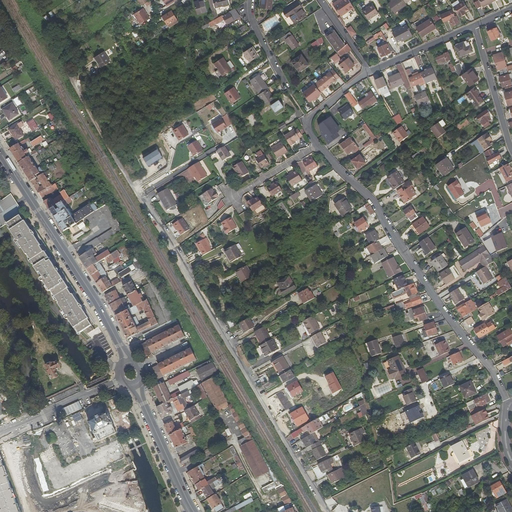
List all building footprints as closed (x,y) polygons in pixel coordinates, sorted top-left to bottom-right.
[(130,14),(148,2),(147,0),(137,0),(126,8),(130,14)] [(207,11),(203,0),(202,0),(194,3),(198,14),(207,11)] [(211,0),(210,0),(213,9),(216,8),(231,4),(229,0),(211,0)] [(272,9),(273,0),(263,0),(262,7),(272,9)] [(341,16),(351,9),(353,7),(352,6),(348,0),(343,0),(342,1),(340,0),(339,0),(333,4),(341,16)] [(394,13),(405,5),(404,4),(409,0),(389,0),(391,3),(388,5),(394,13)] [(467,9),(462,1),(452,8),(458,16),(459,17),(464,14),(462,13),(467,9)] [(302,8),(298,2),(284,12),(287,17),(289,16),(294,23),(306,15),(301,8),(302,8)] [(372,4),(362,11),(368,20),(378,13),(372,4)] [(236,8),(230,11),(231,13),(224,16),(223,15),(215,19),(202,27),(204,29),(216,22),(217,24),(218,24),(220,27),(221,27),(228,23),(229,24),(241,17),(236,8)] [(143,9),(134,15),(140,24),(149,18),(143,9)] [(459,23),(456,16),(454,16),(451,10),(441,15),(443,21),(449,19),(452,26),(459,23)] [(177,20),(172,12),(163,17),(168,26),(177,20)] [(346,29),(352,37),(357,34),(351,25),(346,29)] [(387,33),(384,35),(387,41),(398,36),(401,40),(412,34),(407,25),(396,31),(395,29),(387,32),(387,33)] [(434,28),(421,34),(423,39),(436,33),(434,28)] [(497,28),(488,31),(491,40),(500,37),(497,28)] [(337,52),(345,46),(334,31),(326,37),(337,52)] [(299,46),(290,32),(280,39),(282,43),(286,40),(293,50),(299,46)] [(314,49),(324,43),(322,37),(311,44),(314,49)] [(460,56),(472,51),(470,46),(466,48),(463,42),(455,46),(460,56)] [(394,51),(388,43),(377,48),(381,57),(394,51)] [(330,58),(332,62),(345,51),(346,53),(349,51),(347,49),(350,47),(347,44),(345,46),(337,52),(330,58)] [(258,56),(252,47),(244,53),(250,62),(258,56)] [(511,47),(509,48),(511,56),(511,65),(507,67),(502,52),(493,55),(498,70),(499,70),(500,73),(507,71),(511,69),(511,47)] [(104,66),(112,60),(106,51),(97,56),(104,66)] [(438,64),(451,59),(448,52),(444,54),(444,55),(435,58),(438,64)] [(299,71),(309,65),(302,55),(292,62),(299,71)] [(235,67),(230,60),(228,62),(224,57),(214,63),(219,70),(216,72),(220,78),(235,67)] [(341,69),(342,68),(345,72),(354,66),(348,58),(346,60),(344,58),(340,61),(341,61),(340,62),(341,64),(339,66),(341,69)] [(464,74),(459,63),(454,65),(456,70),(459,77),(464,74)] [(404,83),(406,88),(410,87),(401,64),(400,65),(400,64),(396,65),(400,73),(404,83)] [(421,73),(425,83),(437,78),(433,68),(421,73)] [(420,94),(417,96),(415,97),(418,105),(429,100),(425,92),(423,93),(420,86),(425,83),(421,73),(417,75),(412,78),(411,76),(411,75),(409,69),(405,70),(413,86),(416,85),(420,94)] [(469,86),(478,80),(470,69),(464,74),(459,77),(463,81),(465,80),(469,86)] [(510,78),(509,75),(508,75),(507,71),(500,73),(501,77),(500,77),(503,87),(511,85),(510,78)] [(331,72),(324,77),(330,85),(337,80),(331,72)] [(404,83),(400,73),(388,78),(393,88),(404,83)] [(259,75),(250,81),(259,94),(267,88),(268,88),(259,75)] [(324,77),(318,82),(324,90),(330,85),(324,77)] [(387,85),(383,77),(375,80),(378,89),(387,85)] [(357,85),(360,91),(366,87),(362,82),(359,84),(357,85)] [(314,84),(308,89),(316,99),(319,96),(318,95),(321,93),(314,84)] [(233,88),(224,94),(232,104),(240,97),(233,88)] [(266,105),(275,99),(267,88),(259,94),(266,105)] [(475,106),(483,100),(475,88),(466,94),(475,106)] [(316,99),(308,89),(303,93),(310,102),(312,100),(313,101),(316,99)] [(378,103),(373,93),(371,91),(368,94),(369,96),(365,98),(359,103),(364,110),(368,107),(369,109),(378,103)] [(376,91),(373,93),(378,103),(379,103),(381,106),(384,105),(376,91)] [(357,104),(349,92),(345,96),(353,107),(357,104)] [(276,112),(284,107),(279,99),(271,105),(276,112)] [(12,105),(3,110),(9,121),(18,116),(12,105)] [(342,109),(338,111),(345,120),(354,113),(348,105),(342,109)] [(489,124),(487,121),(491,119),(488,115),(490,114),(487,109),(476,116),(478,118),(481,124),(484,127),(489,124)] [(396,125),(403,120),(399,113),(393,118),(396,125)] [(254,128),(259,124),(252,114),(247,118),(254,128)] [(223,118),(213,123),(219,133),(228,127),(223,118)] [(337,132),(340,130),(331,118),(320,126),(322,135),(329,144),(336,138),(334,134),(337,132)] [(458,130),(468,123),(465,119),(456,126),(458,130)] [(22,122),(10,129),(16,140),(24,135),(19,128),(24,126),(22,122)] [(377,139),(375,136),(365,123),(363,126),(374,141),(377,139)] [(437,139),(445,133),(438,123),(430,129),(437,139)] [(183,124),(174,130),(180,140),(189,134),(183,124)] [(202,124),(192,130),(194,134),(204,128),(202,124)] [(376,135),(375,136),(377,139),(382,136),(390,130),(388,127),(377,136),(376,135)] [(401,127),(392,133),(399,142),(408,136),(401,127)] [(295,130),(295,129),(285,135),(288,140),(291,145),(297,142),(295,140),(300,137),(299,136),(302,134),(299,128),(295,130)] [(485,150),(493,145),(491,141),(490,139),(491,139),(487,133),(477,139),(485,150)] [(14,155),(19,163),(29,157),(33,155),(37,152),(38,152),(36,150),(31,154),(28,150),(24,152),(20,146),(30,140),(28,137),(10,149),(14,155)] [(41,137),(31,143),(34,146),(43,140),(41,137)] [(356,152),(360,149),(351,138),(342,145),(348,154),(351,152),(354,150),(356,152)] [(197,140),(188,146),(195,156),(204,150),(197,140)] [(283,142),(273,149),(279,158),(289,152),(283,142)] [(370,148),(374,152),(375,151),(370,145),(362,151),(364,153),(366,151),(370,148)] [(232,156),(226,146),(218,151),(224,161),(232,156)] [(157,148),(150,153),(157,164),(159,163),(158,161),(163,158),(157,148)] [(487,159),(489,162),(491,161),(492,163),(501,158),(498,153),(493,156),(490,150),(486,152),(489,158),(487,159)] [(247,152),(243,156),(248,164),(252,161),(247,152)] [(150,153),(143,157),(149,167),(154,164),(155,165),(157,164),(150,153)] [(352,160),(359,170),(369,163),(365,159),(364,159),(360,154),(352,160)] [(270,164),(265,155),(257,160),(263,168),(266,167),(270,164)] [(35,175),(43,171),(40,167),(37,169),(29,157),(19,163),(24,171),(31,181),(35,179),(36,178),(35,175)] [(312,158),(303,164),(309,173),(318,167),(312,158)] [(453,169),(446,159),(436,166),(442,176),(453,169)] [(248,169),(243,160),(234,166),(239,174),(248,169)] [(200,162),(189,168),(192,173),(193,172),(199,182),(209,176),(200,162)] [(506,183),(511,180),(511,179),(511,177),(511,175),(511,173),(508,165),(507,164),(499,169),(506,183)] [(303,181),(296,170),(293,173),(293,174),(290,176),(287,178),(293,187),(303,181)] [(399,186),(404,183),(396,172),(386,178),(392,186),(391,187),(393,190),(399,186)] [(34,187),(38,193),(51,185),(43,173),(37,176),(38,178),(36,180),(35,179),(31,181),(34,187)] [(448,186),(457,199),(464,194),(460,187),(461,186),(457,180),(448,186)] [(411,187),(412,186),(409,182),(400,188),(401,189),(397,192),(406,204),(410,200),(416,195),(411,187)] [(58,188),(57,186),(55,183),(51,185),(38,193),(40,196),(42,198),(58,188)] [(80,197),(84,194),(84,193),(88,190),(87,189),(94,185),(92,183),(82,190),(81,189),(70,196),(73,200),(79,196),(80,197)] [(278,184),(273,187),(268,190),(272,196),(273,198),(283,192),(281,190),(278,184)] [(305,192),(312,202),(322,195),(315,185),(305,192)] [(213,188),(199,197),(202,200),(206,207),(210,204),(209,203),(218,197),(214,192),(213,188)] [(49,210),(69,197),(65,190),(60,192),(62,194),(52,200),(50,197),(44,201),(46,206),(49,210)] [(175,205),(166,190),(157,196),(166,211),(172,208),(173,210),(176,208),(174,206),(175,205)] [(290,198),(289,198),(290,200),(292,198),(293,201),(301,196),(299,192),(290,198)] [(246,202),(253,200),(250,193),(243,196),(246,202)] [(0,201),(0,227),(6,224),(8,227),(16,239),(15,240),(15,241),(15,242),(16,242),(17,243),(18,243),(18,242),(41,277),(41,278),(41,279),(41,280),(42,281),(43,281),(44,281),(67,315),(66,316),(66,317),(66,318),(67,319),(68,319),(69,318),(79,333),(87,328),(89,333),(95,329),(88,319),(89,318),(83,308),(81,309),(79,305),(80,304),(73,294),(72,294),(68,288),(69,288),(59,273),(58,274),(57,273),(54,268),(53,267),(54,266),(45,252),(44,252),(40,246),(33,234),(32,234),(29,230),(30,230),(24,220),(22,221),(21,218),(19,215),(23,212),(11,194),(0,201)] [(72,216),(65,205),(73,200),(70,196),(69,197),(49,210),(56,220),(64,232),(92,213),(94,211),(90,205),(72,216)] [(191,204),(187,198),(183,200),(187,207),(191,204)] [(352,209),(345,198),(335,204),(342,216),(352,209)] [(258,199),(253,202),(251,202),(248,204),(254,213),(264,207),(258,199)] [(219,209),(225,204),(222,201),(216,206),(219,209)] [(103,242),(117,233),(122,229),(120,226),(116,219),(111,211),(107,203),(95,211),(94,211),(92,213),(95,219),(103,214),(106,215),(112,226),(112,229),(100,236),(103,242)] [(368,203),(364,206),(368,212),(369,211),(371,215),(375,213),(375,212),(373,209),(371,206),(368,203)] [(411,206),(404,211),(411,222),(418,217),(411,206)] [(486,213),(477,217),(483,229),(492,224),(486,213)] [(429,226),(422,216),(412,223),(418,233),(429,226)] [(173,235),(175,239),(190,229),(183,217),(174,224),(179,231),(173,235)] [(237,228),(231,218),(222,223),(228,233),(237,228)] [(355,223),(356,225),(360,232),(369,226),(363,218),(355,223)] [(342,226),(339,222),(332,227),(334,232),(342,226)] [(179,231),(174,224),(168,227),(173,235),(179,231)] [(130,242),(122,229),(117,233),(118,234),(121,239),(125,245),(130,242)] [(466,230),(457,236),(466,249),(475,244),(466,230)] [(374,231),(366,236),(371,245),(376,242),(379,240),(374,231)] [(107,248),(121,239),(118,234),(104,243),(107,248)] [(506,242),(505,243),(502,236),(492,239),(496,249),(494,250),(496,255),(509,250),(506,242)] [(427,254),(435,249),(427,237),(419,243),(427,254)] [(97,238),(82,247),(86,253),(94,248),(101,244),(97,238)] [(203,257),(212,251),(208,244),(205,239),(196,244),(203,257)] [(378,245),(377,244),(376,242),(371,245),(367,247),(372,255),(382,249),(379,244),(378,245)] [(242,257),(236,245),(225,251),(231,262),(242,257)] [(99,271),(95,265),(98,263),(101,261),(106,258),(103,254),(95,259),(94,256),(97,254),(94,248),(86,253),(80,257),(87,268),(92,275),(99,271)] [(376,262),(388,255),(386,253),(384,254),(382,249),(372,255),(376,262)] [(495,264),(495,263),(488,253),(486,250),(486,249),(461,263),(466,272),(481,262),(486,269),(487,268),(495,264)] [(106,258),(101,261),(104,267),(114,260),(111,255),(106,258)] [(383,262),(390,278),(403,272),(401,267),(400,268),(399,266),(395,257),(383,262)] [(442,257),(433,262),(439,272),(448,267),(442,257)] [(118,261),(109,267),(112,272),(116,270),(121,266),(118,261)] [(94,278),(97,283),(107,277),(106,273),(98,263),(95,265),(99,271),(92,275),(94,278)] [(240,283),(252,277),(247,266),(237,272),(238,276),(237,276),(240,283)] [(454,266),(452,268),(458,277),(460,276),(454,266)] [(130,267),(124,270),(120,273),(122,276),(132,270),(130,267)] [(149,283),(155,280),(148,267),(142,269),(149,283)] [(458,277),(452,268),(440,275),(446,285),(458,277)] [(486,269),(478,273),(484,286),(494,281),(487,268),(486,269)] [(398,289),(408,285),(403,275),(394,278),(398,289)] [(113,287),(110,283),(107,277),(97,283),(100,287),(104,293),(113,287)] [(290,277),(278,283),(282,289),(281,290),(284,295),(296,288),(290,277)] [(120,282),(118,278),(110,283),(113,287),(120,282)] [(150,284),(155,295),(162,292),(155,280),(150,284)] [(497,294),(500,298),(511,291),(511,288),(508,280),(506,280),(499,284),(502,291),(497,294)] [(128,296),(137,291),(132,281),(123,286),(128,296)] [(405,290),(408,296),(417,292),(413,283),(408,285),(398,289),(392,292),(393,294),(391,295),(394,302),(397,300),(395,295),(405,290)] [(455,304),(464,300),(461,294),(458,289),(449,294),(455,304)] [(110,305),(120,300),(116,290),(105,295),(106,296),(110,305)] [(304,305),(312,300),(306,290),(297,295),(304,305)] [(137,291),(128,296),(129,298),(134,307),(143,302),(141,298),(143,297),(141,294),(139,295),(137,291)] [(155,295),(168,322),(174,319),(162,292),(155,295)] [(411,306),(422,303),(419,295),(410,298),(412,303),(410,304),(411,306)] [(125,307),(124,305),(122,301),(111,307),(113,311),(116,316),(117,316),(134,307),(129,298),(128,299),(130,304),(125,307)] [(127,339),(142,332),(158,323),(147,299),(143,302),(134,307),(117,316),(122,327),(127,339)] [(473,303),(472,300),(457,308),(459,312),(461,311),(464,317),(466,321),(472,318),(470,314),(477,310),(476,307),(476,306),(475,303),(473,303)] [(395,312),(406,308),(403,301),(396,303),(397,307),(393,308),(395,312)] [(490,305),(480,311),(482,314),(480,315),(483,321),(496,314),(490,305)] [(401,312),(404,322),(418,318),(419,322),(427,319),(423,307),(412,311),(411,308),(408,309),(409,312),(406,313),(405,310),(401,312)] [(313,317),(303,322),(310,334),(320,328),(313,317)] [(474,322),(472,318),(466,321),(465,321),(467,326),(474,322)] [(240,324),(243,329),(245,333),(254,328),(249,319),(240,324)] [(308,335),(310,334),(303,322),(301,323),(308,335)] [(424,326),(425,327),(425,329),(427,334),(428,336),(437,333),(434,323),(434,322),(424,326)] [(474,330),(479,338),(497,328),(495,324),(493,325),(492,322),(486,326),(485,324),(474,330)] [(179,326),(139,346),(144,355),(151,351),(152,353),(184,337),(179,326)] [(271,340),(266,331),(264,327),(254,332),(261,345),(271,340)] [(508,344),(509,345),(511,343),(511,332),(510,329),(498,336),(500,340),(497,341),(499,344),(502,342),(504,346),(508,344)] [(318,347),(326,343),(321,332),(312,337),(318,347)] [(394,337),(397,344),(402,343),(403,342),(402,339),(401,335),(394,337)] [(373,356),(382,353),(377,339),(368,343),(373,356)] [(423,343),(431,359),(439,355),(430,339),(423,343)] [(272,340),(261,346),(266,357),(278,350),(272,340)] [(445,341),(435,345),(440,356),(450,351),(445,341)] [(190,349),(158,365),(159,367),(152,370),(156,379),(196,359),(190,349)] [(455,364),(464,361),(460,351),(451,355),(451,356),(448,358),(451,363),(454,362),(455,364)] [(52,357),(46,360),(52,373),(58,370),(56,365),(60,363),(57,356),(53,358),(52,357)] [(405,372),(398,356),(384,363),(391,379),(405,372)] [(282,358),(272,363),(278,374),(288,368),(282,358)] [(212,363),(197,371),(202,380),(217,372),(212,363)] [(272,363),(270,364),(276,375),(278,374),(272,363)] [(423,383),(429,380),(423,368),(417,371),(423,383)] [(293,369),(280,377),(284,383),(294,377),(297,376),(293,369)] [(188,371),(165,382),(167,386),(190,374),(188,371)] [(268,378),(264,371),(259,374),(263,381),(268,378)] [(325,377),(330,385),(338,381),(333,372),(325,377)] [(445,388),(454,383),(450,374),(440,379),(445,388)] [(217,406),(226,401),(214,377),(203,382),(217,406)] [(170,395),(167,386),(165,382),(154,387),(162,405),(172,399),(176,396),(181,394),(186,391),(196,386),(194,383),(192,383),(191,381),(181,386),(180,388),(181,390),(180,391),(179,390),(170,395)] [(330,385),(329,386),(333,394),(342,389),(338,381),(330,385)] [(465,398),(476,393),(471,381),(460,386),(465,398)] [(287,387),(293,397),(303,391),(297,382),(287,387)] [(379,387),(375,389),(379,397),(384,395),(380,387),(379,387)] [(412,393),(414,392),(412,388),(404,392),(406,395),(403,397),(407,405),(416,401),(414,396),(412,393)] [(360,406),(366,404),(361,393),(355,396),(360,406)] [(186,404),(183,397),(181,394),(176,396),(180,404),(182,403),(184,407),(185,407),(186,404)] [(485,400),(488,399),(486,394),(478,398),(480,402),(477,403),(476,401),(474,402),(477,408),(487,403),(485,400)] [(160,414),(162,419),(172,414),(170,411),(172,410),(169,404),(175,401),(178,411),(184,408),(184,407),(182,403),(180,404),(176,396),(172,399),(162,405),(157,407),(160,414)] [(246,438),(249,442),(253,440),(229,400),(226,401),(217,406),(220,410),(227,406),(246,438)] [(418,405),(403,412),(407,420),(409,419),(411,423),(424,417),(422,413),(420,414),(418,411),(420,410),(418,405)] [(191,424),(201,418),(194,406),(185,410),(184,412),(191,424)] [(303,408),(291,415),(295,422),(307,415),(305,413),(303,408)] [(114,431),(105,410),(90,417),(96,432),(94,433),(95,437),(98,436),(98,438),(114,431)] [(476,415),(474,416),(478,425),(488,420),(486,415),(487,415),(485,410),(483,411),(476,415)] [(295,422),(298,427),(309,420),(307,415),(295,422)] [(305,432),(309,430),(310,430),(312,434),(323,427),(318,418),(306,425),(303,428),(305,432)] [(170,436),(185,427),(183,424),(175,428),(172,421),(165,425),(167,429),(170,436)] [(188,426),(193,437),(197,436),(191,424),(188,426)] [(183,434),(187,431),(185,427),(170,436),(171,440),(177,453),(185,449),(183,445),(188,443),(183,434)] [(359,429),(349,434),(355,446),(365,441),(359,429)] [(310,446),(316,442),(311,434),(302,439),(306,448),(310,446)] [(270,472),(253,440),(249,442),(246,438),(244,439),(244,438),(239,441),(239,443),(240,444),(257,478),(270,472)] [(316,442),(310,446),(317,459),(326,455),(319,441),(316,442)] [(460,463),(471,457),(462,441),(451,447),(460,463)] [(412,460),(420,456),(419,452),(415,444),(407,449),(412,460)] [(229,448),(240,467),(243,465),(233,446),(229,448)] [(180,460),(183,465),(201,454),(201,453),(199,449),(180,460)] [(0,511),(19,511),(16,504),(14,498),(11,490),(7,477),(3,467),(1,461),(0,457),(0,511)] [(328,460),(316,466),(322,477),(326,476),(328,475),(327,473),(333,470),(328,460)] [(198,467),(188,472),(190,475),(200,491),(202,489),(212,483),(210,480),(207,482),(198,467)] [(328,475),(326,476),(330,485),(343,478),(338,470),(328,475)] [(479,482),(473,471),(463,476),(469,487),(479,482)] [(212,483),(202,489),(207,498),(214,493),(212,489),(225,482),(222,477),(214,482),(212,483)] [(275,482),(263,489),(265,493),(278,487),(275,482)] [(491,487),(497,498),(506,493),(500,482),(491,487)] [(283,488),(278,490),(286,505),(288,504),(292,502),(283,488)] [(215,511),(220,511),(225,509),(216,494),(208,499),(215,511)] [(344,499),(341,494),(335,498),(338,502),(344,499)] [(251,498),(227,511),(226,511),(233,511),(234,511),(253,501),(251,498)] [(511,511),(511,508),(507,500),(497,506),(500,511),(511,511)]
